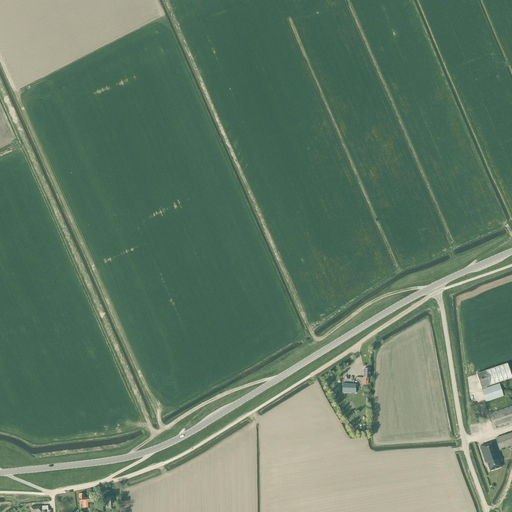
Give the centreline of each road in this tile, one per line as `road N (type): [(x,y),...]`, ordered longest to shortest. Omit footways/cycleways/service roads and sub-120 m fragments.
road 1 (track): [(428,288),(382,296),(315,337),(165,0)]
road 2 (primary): [(153,449),(433,286)]
road 3 (unclassified): [(486,511),(465,449),(437,292)]
road 4 (unclassified): [(309,375),(437,292)]
road 5 (primary): [(6,472),(153,449)]
road 6 (unknown): [(162,427),(246,384),(272,381)]
